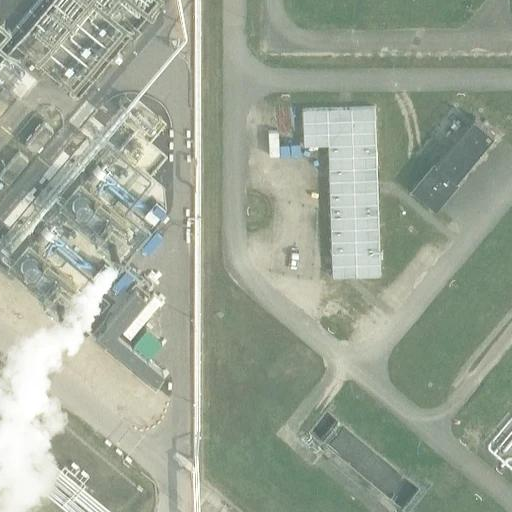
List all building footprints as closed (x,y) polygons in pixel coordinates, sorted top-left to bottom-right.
[(380,273),(377,106),(304,108),(305,144),(329,143),(333,274),(380,273)] [(475,118),(453,145),(437,164),(434,162),(412,189),(437,210),(460,183),(457,181),(496,135),(475,118)] [(25,144),(34,152),(53,130),(43,122),(25,144)] [(0,173),(0,176),(8,184),(28,159),(19,151),(0,173)] [(196,205),(196,160),(114,161),(114,206),(196,205)]
